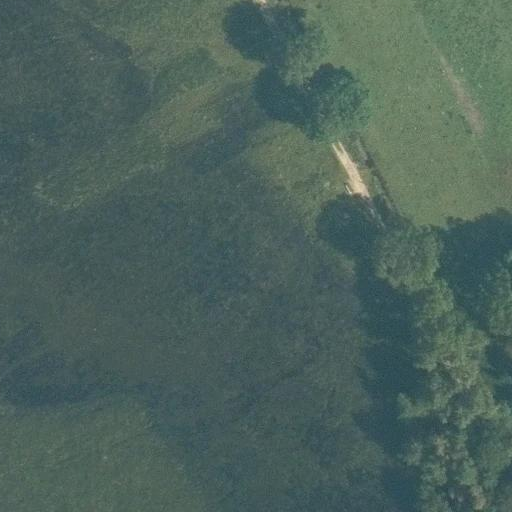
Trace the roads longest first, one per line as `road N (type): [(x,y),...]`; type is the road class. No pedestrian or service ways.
road 1 (track): [(511,473),(260,0)]
road 2 (track): [(511,362),(483,314),(417,294)]
